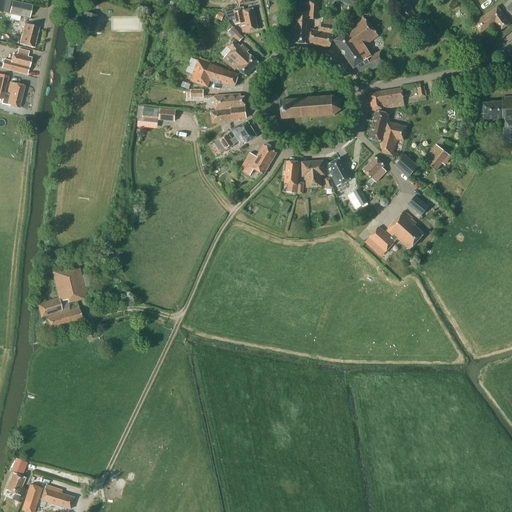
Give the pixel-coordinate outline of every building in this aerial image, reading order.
[(12,1),(9,13),(29,18),(32,6),(12,1)] [(185,5),(184,5),(172,2),(170,10),(175,11),(176,7),(184,9),(185,5)] [(310,2),(309,10),(296,10),(294,43),(308,44),(309,19),(317,20),(318,2),(310,2)] [(418,18),(407,5),(399,11),(409,25),(418,18)] [(500,31),(510,25),(497,7),(474,23),(481,33),(495,23),(500,31)] [(243,8),(227,12),(229,19),(235,18),(237,24),(241,23),(243,33),(258,30),(253,9),(244,11),(243,8)] [(224,14),(219,11),(216,18),(221,21),(224,14)] [(98,16),(84,12),(79,28),(94,32),(98,16)] [(362,75),(387,62),(380,52),(372,57),(365,46),(378,36),(362,15),(351,25),(353,28),(335,41),(354,68),(357,66),(362,75)] [(334,34),(336,27),(335,27),(336,20),(323,18),(322,23),(321,23),(319,31),(311,30),(310,45),(330,48),(334,34)] [(39,28),(25,24),(20,44),(34,47),(39,28)] [(243,38),(233,27),(228,31),(239,43),(243,38)] [(446,30),(435,35),(439,43),(450,38),(446,30)] [(168,41),(171,34),(165,31),(162,38),(168,41)] [(247,77),(260,63),(248,52),(250,50),(243,45),(241,47),(234,41),(228,47),(232,50),(224,59),(234,71),(237,68),(247,77)] [(27,74),(31,58),(27,57),(29,53),(18,50),(17,54),(14,53),(12,62),(4,60),(2,68),(27,74)] [(236,87),(239,74),(198,61),(191,82),(208,87),(210,81),(221,85),(221,83),(236,87)] [(4,93),(8,77),(0,74),(0,98),(3,99),(2,104),(7,105),(17,108),(20,108),(24,87),(23,86),(9,82),(7,93),(4,93)] [(424,87),(417,88),(419,98),(426,97),(424,87)] [(396,107),(404,106),(404,97),(402,89),(370,94),(372,111),(389,109),(396,107)] [(215,109),(245,107),(245,106),(244,97),(241,97),(241,94),(215,96),(214,97),(215,109)] [(334,115),(341,110),(340,100),(332,97),(281,101),(282,119),(334,115)] [(511,97),(502,97),(502,102),(491,103),(483,103),(484,114),(485,121),(503,121),(503,138),(510,137),(510,140),(511,139),(511,97)] [(144,107),(143,118),(175,122),(176,111),(144,107)] [(245,107),(215,109),(216,112),(211,112),(213,123),(239,120),(239,119),(246,118),(245,107)] [(376,111),(372,129),(405,137),(407,127),(388,122),(389,116),(386,113),(376,111)] [(231,140),(231,138),(228,135),(219,140),(226,151),(235,145),(234,144),(240,141),(242,145),(246,142),(246,144),(257,137),(248,122),(242,125),(241,124),(232,130),(237,137),(231,140)] [(404,141),(405,137),(372,129),(369,139),(382,142),(383,153),(393,155),(397,140),(404,141)] [(257,157),(251,154),(250,153),(239,169),(249,176),(254,169),(264,175),(277,153),(264,145),(257,157)] [(436,171),(442,164),(445,166),(451,158),(449,156),(449,155),(436,145),(424,161),(436,171)] [(408,177),(417,167),(404,155),(395,166),(408,177)] [(364,171),(372,179),(368,183),(372,186),(376,182),(386,172),(383,168),(384,167),(382,163),(376,158),(364,171)] [(351,179),(340,159),(329,165),(331,169),(329,170),(333,176),(332,176),(338,186),(351,179)] [(288,193),(297,194),(300,163),(297,162),(287,161),(285,183),(289,184),(288,193)] [(306,177),(307,187),(322,187),(322,177),(325,176),(323,161),(303,163),(303,176),(306,177)] [(359,189),(353,192),(361,207),(367,203),(359,189)] [(422,216),(428,207),(415,196),(408,205),(422,216)] [(410,250),(423,235),(423,234),(414,226),(416,224),(413,220),(413,219),(405,211),(385,233),(379,228),(371,237),(379,245),(380,245),(386,250),(397,238),(410,250)] [(50,329),(82,319),(79,307),(70,310),(69,308),(62,310),(59,301),(63,299),(64,304),(86,298),(78,264),(52,270),(59,298),(38,304),(41,318),(46,317),(50,329)] [(15,458),(11,470),(23,474),(27,462),(15,458)] [(7,490),(14,493),(12,499),(21,503),(26,491),(21,489),(25,478),(23,477),(15,474),(13,473),(7,490)] [(33,511),(42,488),(29,484),(21,510),(28,511),(33,511)] [(41,500),(70,509),(74,498),(61,494),(62,491),(45,485),(41,500)]
